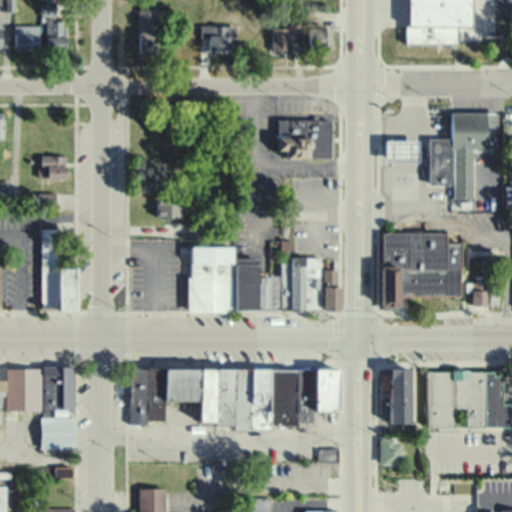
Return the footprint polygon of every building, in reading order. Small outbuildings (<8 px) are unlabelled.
[(409,0),(409,24),(403,24),(403,42),(457,42),(457,25),(471,25),(471,0),(409,0)] [(138,10),(137,49),(155,49),(157,11),(138,10)] [(289,12),(289,26),(301,26),(301,12),(289,12)] [(65,49),(65,20),(45,20),(45,49),(65,49)] [(13,48),(37,48),(37,24),(13,24),(13,48)] [(308,26),(307,47),(314,47),(313,56),(335,57),(336,28),(308,26)] [(200,27),(200,38),(208,38),(208,59),(229,59),(230,41),(235,41),(236,28),(200,27)] [(271,28),(271,54),(289,54),(289,28),(271,28)] [(451,113),(450,198),(472,198),(473,148),(493,148),(493,113),(451,113)] [(278,120),(277,152),(285,152),(285,159),(327,160),(328,121),(278,120)] [(429,138),(428,181),(449,182),(450,138),(429,138)] [(383,141),(383,165),(419,165),(420,141),(383,141)] [(41,156),(41,166),(37,166),(37,176),(64,176),(65,156),(41,156)] [(292,193),(302,193),(302,208),(324,208),(324,178),(292,178),(292,193)] [(6,190),(7,208),(21,207),(21,190),(6,190)] [(37,193),(37,207),(56,207),(55,193),(37,193)] [(157,197),(157,221),(181,221),(181,197),(169,197),(157,197)] [(189,223),(189,237),(205,237),(205,223),(189,223)] [(38,227),(38,309),(55,309),(55,267),(56,227),(38,227)] [(444,232),(381,231),(381,304),(398,304),(398,295),(458,295),(459,244),(444,243),(444,232)] [(280,240),(280,254),(290,254),(291,240),(280,240)] [(232,310),(187,311),(187,277),(192,277),(192,247),(232,247),(232,310)] [(236,258),(235,310),(257,310),(258,258),(236,258)] [(291,258),(290,309),(321,309),(322,258),(291,258)] [(274,277),(281,277),(281,259),(290,259),(289,310),(274,310),(274,277)] [(55,267),(75,266),(76,309),(55,309),(55,267)] [(340,287),(340,309),(322,309),(323,270),(337,270),(336,287),(340,287)] [(259,277),(258,309),(274,310),(274,277),(259,277)] [(473,281),(473,305),(487,305),(487,281),(473,281)] [(165,367),(127,366),(127,423),(145,423),(152,418),(164,418),(164,398),(165,367)] [(165,367),(199,367),(198,398),(164,398),(165,367)] [(199,367),(216,367),(216,419),(198,419),(198,398),(199,367)] [(234,367),(216,367),(216,419),(217,421),(233,422),(234,367)] [(268,367),(268,423),(268,428),(233,428),(233,422),(234,367),(268,367)] [(268,423),(296,423),(296,419),(297,368),(268,367),(268,423)] [(297,368),(313,368),(313,419),(296,419),(297,368)] [(314,406),(339,406),(339,368),(313,368),(314,406)] [(389,369),(389,424),(411,424),(411,368),(389,369)] [(43,369),(42,410),(54,411),(68,411),(72,411),(73,370),(43,369)] [(4,370),(4,411),(40,411),(40,370),(4,370)] [(492,373),(467,373),(467,372),(450,372),(450,374),(426,374),(426,428),(509,428),(509,405),(501,405),(501,377),(492,377),(492,373)] [(40,419),(40,449),(78,449),(78,419),(40,419)] [(379,440),(379,465),(402,465),(402,446),(392,446),(392,440),(379,440)] [(317,448),(316,463),(336,463),(337,449),(317,448)] [(41,468),(41,479),(72,480),(73,466),(53,466),(53,469),(41,468)] [(138,489),(138,510),(128,510),(128,511),(164,511),(165,489),(138,489)] [(247,499),(246,511),(269,511),(269,499),(247,499)]
